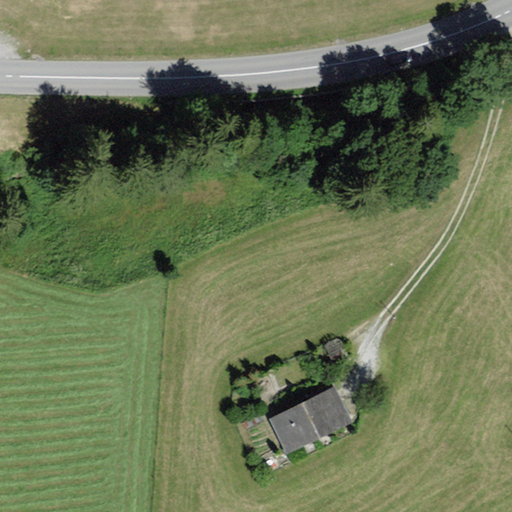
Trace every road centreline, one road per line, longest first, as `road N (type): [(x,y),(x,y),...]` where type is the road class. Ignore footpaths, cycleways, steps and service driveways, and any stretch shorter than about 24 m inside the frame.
road 1 (primary): [(511,12),(378,56),(253,75),(0,74)]
road 2 (track): [(359,374),(379,323),(448,239),(474,186),(502,116),(506,14)]
